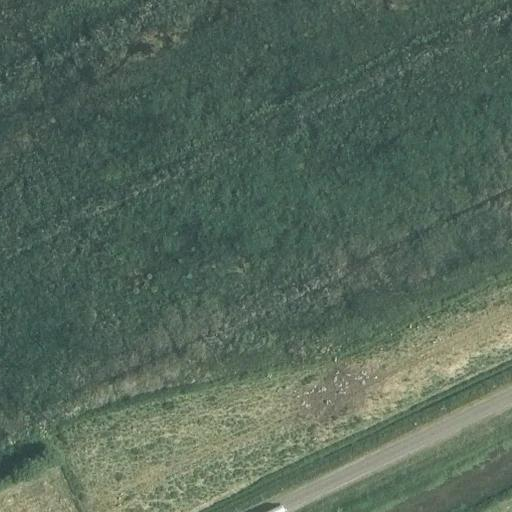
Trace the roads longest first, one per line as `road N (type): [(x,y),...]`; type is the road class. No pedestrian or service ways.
road 1 (track): [(74,511),(511,313)]
road 2 (unclassified): [(266,511),(511,394)]
